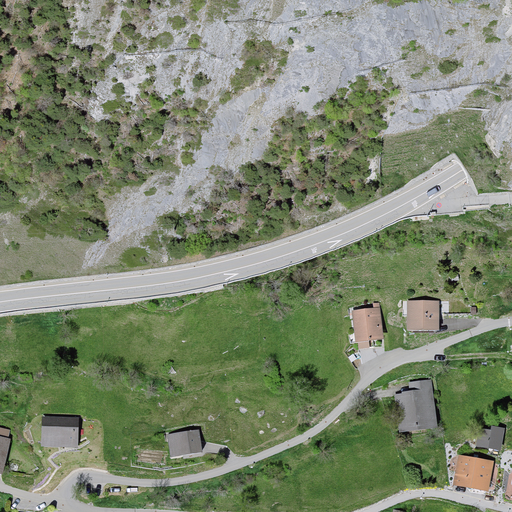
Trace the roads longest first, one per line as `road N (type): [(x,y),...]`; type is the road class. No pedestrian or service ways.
road 1 (secondary): [(0,302),(166,283),(296,250),(369,221),(511,136)]
road 2 (residential): [(54,504),(87,479),(172,485),(220,474),(305,437),(391,365),(511,322)]
